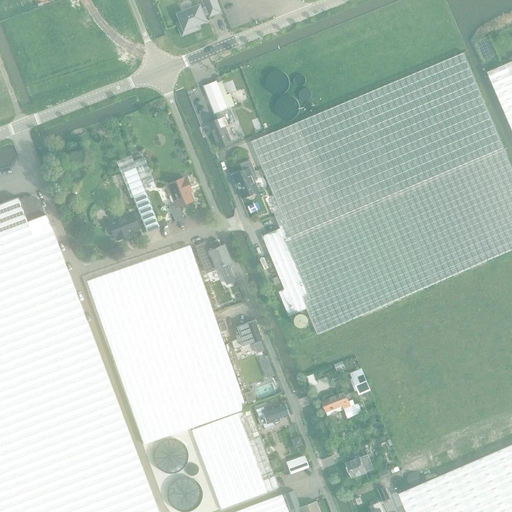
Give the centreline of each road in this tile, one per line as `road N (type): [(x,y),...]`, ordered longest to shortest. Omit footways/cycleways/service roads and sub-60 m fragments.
road 1 (unclassified): [(333,511),(158,68)]
road 2 (unclassified): [(158,68),(328,0)]
road 3 (unclassified): [(0,131),(158,68)]
